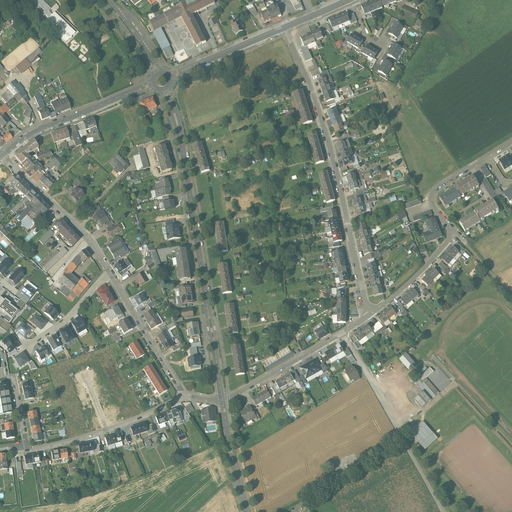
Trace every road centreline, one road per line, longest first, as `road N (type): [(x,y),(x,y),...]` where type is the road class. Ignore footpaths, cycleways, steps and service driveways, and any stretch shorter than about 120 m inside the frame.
road 1 (secondary): [(222,401),(165,89)]
road 2 (residential): [(369,317),(314,97),(284,29)]
road 3 (residential): [(369,317),(452,234),(431,208),(434,187),(486,156)]
road 4 (secondary): [(1,157),(37,130),(153,84)]
road 5 (residential): [(222,401),(369,317)]
road 6 (residential): [(27,449),(125,423),(183,396)]
road 7 (residential): [(110,273),(81,230),(1,157)]
road 8 (residential): [(183,396),(110,273)]
road 9 (secondary): [(169,76),(284,29)]
